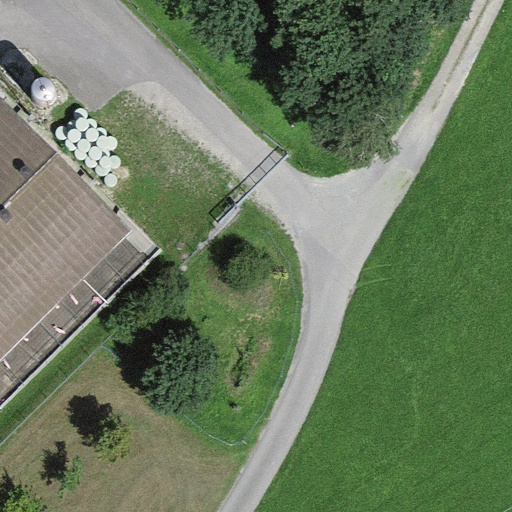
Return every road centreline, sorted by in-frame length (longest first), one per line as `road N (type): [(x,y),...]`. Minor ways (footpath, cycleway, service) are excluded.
road 1 (track): [(496,0),(441,112),(354,251)]
road 2 (unclassified): [(354,251),(290,430),(242,511)]
